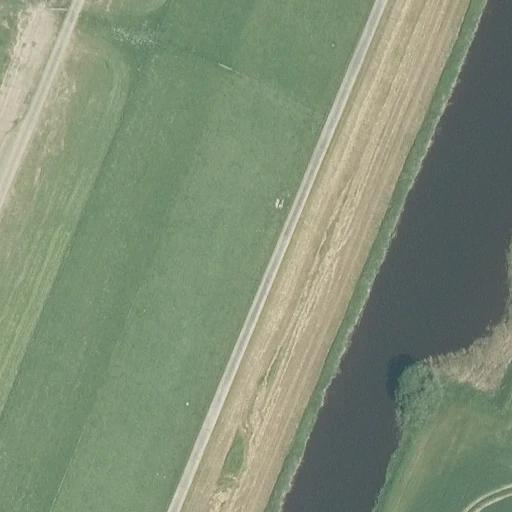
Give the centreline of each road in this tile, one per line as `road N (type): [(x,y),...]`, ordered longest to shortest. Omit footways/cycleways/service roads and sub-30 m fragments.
road 1 (track): [(382,0),(174,511)]
road 2 (track): [(0,193),(78,0)]
